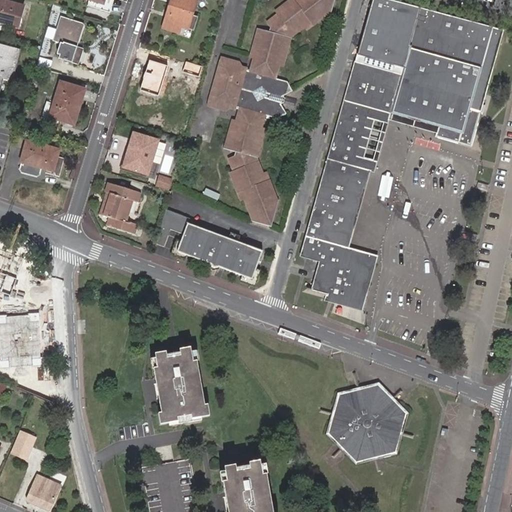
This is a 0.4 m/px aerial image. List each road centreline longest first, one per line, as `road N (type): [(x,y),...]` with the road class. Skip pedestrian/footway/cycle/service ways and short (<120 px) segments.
road 1 (residential): [(69,238),(511,402)]
road 2 (tertiary): [(98,511),(70,391),(69,238)]
road 3 (residential): [(142,0),(69,238)]
road 4 (unknown): [(70,391),(14,355),(26,263),(0,239)]
